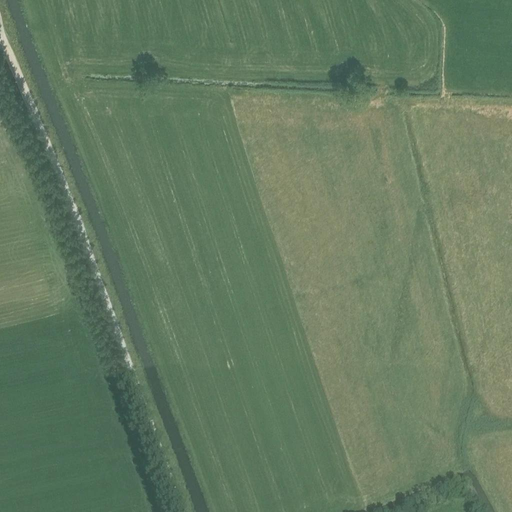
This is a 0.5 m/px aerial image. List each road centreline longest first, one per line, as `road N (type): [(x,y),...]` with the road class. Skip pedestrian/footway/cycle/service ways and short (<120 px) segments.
road 1 (track): [(179,511),(0,28)]
road 2 (track): [(428,0),(447,20),(446,101),(511,106)]
